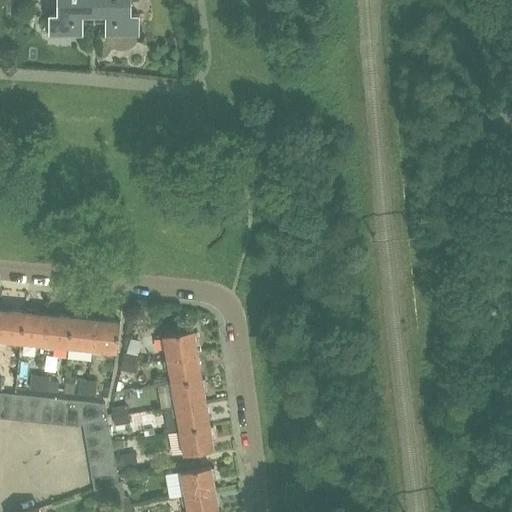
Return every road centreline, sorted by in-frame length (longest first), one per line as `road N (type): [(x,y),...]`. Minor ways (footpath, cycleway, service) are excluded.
road 1 (residential): [(265,511),(231,301),(210,288),(0,268)]
road 2 (residential): [(0,73),(176,90),(200,75)]
